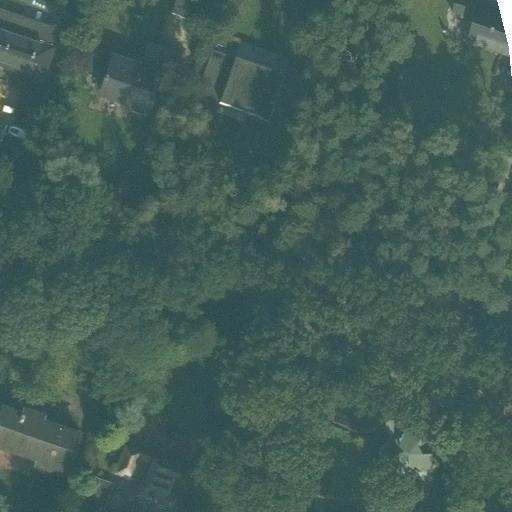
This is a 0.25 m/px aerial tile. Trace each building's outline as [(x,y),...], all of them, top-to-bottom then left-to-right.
[(454,45),(511,69),(511,17),(473,1),(454,45)] [(0,70),(46,87),(65,33),(0,10),(0,70)] [(97,97),(158,121),(174,81),(95,49),(86,73),(104,80),(97,97)] [(198,99),(258,124),(271,94),(210,69),(198,99)] [(37,469),(72,482),(92,433),(7,400),(0,417),(0,447),(39,462),(37,469)] [(368,465),(426,487),(443,441),(385,420),(368,465)] [(134,496),(182,511),(196,466),(124,443),(113,476),(138,484),(134,496)]
